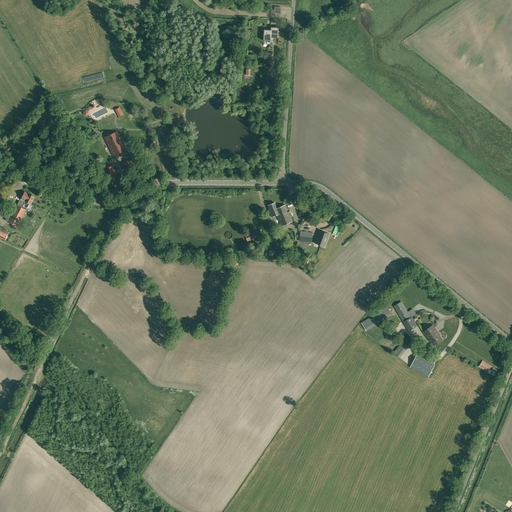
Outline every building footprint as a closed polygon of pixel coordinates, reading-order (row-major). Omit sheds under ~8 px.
[(280,27),(271,27),(271,30),(270,38),(277,38),(277,31),(279,31),(280,27)] [(123,114),(119,107),(115,110),(119,117),(123,114)] [(113,155),(126,149),(117,131),(104,137),(113,155)] [(142,147),(135,151),(138,156),(145,152),(142,147)] [(136,169),(134,159),(123,162),(125,172),(136,169)] [(118,178),(114,165),(103,168),(107,181),(118,178)] [(135,182),(133,176),(125,179),(127,185),(135,182)] [(25,192),(21,199),(23,200),(21,202),(24,204),(27,205),(28,202),(31,204),(33,201),(32,200),(34,196),(33,196),(34,195),(31,194),(31,195),(28,193),(28,194),(25,192)] [(278,214),(282,226),(292,221),(289,213),(291,213),(289,209),(287,209),(286,205),(277,208),(275,202),(268,205),(269,209),(272,217),(278,214)] [(18,205),(16,205),(14,203),(7,217),(9,219),(8,222),(17,226),(26,210),(22,208),(18,205)] [(0,237),(5,240),(9,232),(0,226),(0,237)] [(261,236),(258,227),(244,232),(247,241),(261,236)] [(314,243),(318,244),(324,247),(325,247),(329,234),(319,230),(314,243)] [(313,233),(300,231),(299,241),(311,242),(313,233)] [(413,309),(408,312),(401,302),(394,306),(404,322),(403,322),(409,331),(418,325),(412,317),(416,314),(413,309)] [(361,322),(367,330),(392,314),(387,306),(361,322)] [(430,341),(439,335),(440,334),(433,325),(424,332),(430,341)] [(439,335),(430,341),(431,342),(435,346),(443,339),(439,335)] [(426,342),(421,336),(417,340),(421,346),(426,342)] [(427,376),(434,364),(417,354),(410,366),(427,376)] [(492,366),(483,360),(479,367),(488,372),(492,366)] [(493,367),(491,370),(489,373),(494,376),(498,370),(493,367)]
